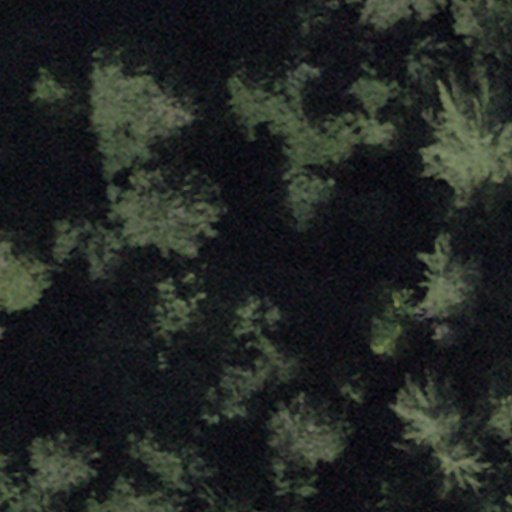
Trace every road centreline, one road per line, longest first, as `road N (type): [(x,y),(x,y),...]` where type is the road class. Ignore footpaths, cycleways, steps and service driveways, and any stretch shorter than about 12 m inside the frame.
road 1 (track): [(0,336),(117,295),(410,247),(501,278),(511,293)]
road 2 (track): [(0,78),(176,0)]
